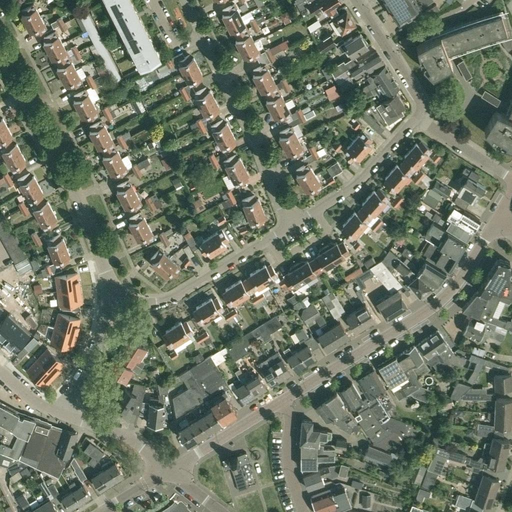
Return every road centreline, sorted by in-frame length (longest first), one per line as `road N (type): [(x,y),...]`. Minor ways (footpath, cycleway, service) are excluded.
road 1 (unclassified): [(282,400),(435,304),(496,220)]
road 2 (residential): [(108,294),(86,217),(0,52)]
road 3 (residential): [(290,225),(202,35)]
road 4 (residential): [(108,294),(167,300),(269,239)]
road 5 (residential): [(316,209),(359,182),(416,117)]
road 6 (residential): [(416,117),(417,95),(355,0)]
road 7 (unclassified): [(167,469),(282,400)]
road 8 (residential): [(59,414),(95,356),(108,294)]
road 9 (unclassified): [(167,469),(126,436),(59,414)]
